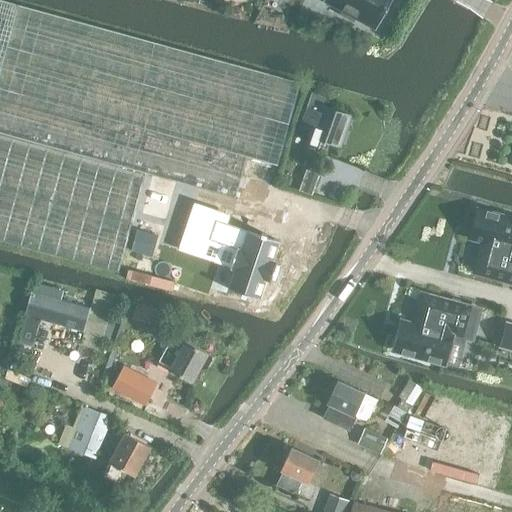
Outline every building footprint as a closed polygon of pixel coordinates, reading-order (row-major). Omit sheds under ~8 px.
[(0,0),(0,240),(118,274),(145,174),(235,198),(246,156),(277,165),(300,82),(19,5),(0,0)] [(377,29),(392,0),(324,0),(343,10),(341,14),(354,21),(356,18),(377,29)] [(343,140),(351,116),(321,105),(324,98),(313,94),(303,121),(314,125),(310,136),(329,142),(332,136),(343,140)] [(195,205),(186,232),(236,249),(230,269),(234,270),(228,289),(241,293),(241,295),(246,297),(246,295),(260,299),(266,281),(271,282),(278,261),(273,260),(280,241),(266,237),(267,235),(262,233),(261,237),(220,223),(223,214),(222,214),(221,215),(197,207),(197,205),(195,205)] [(474,226),(471,238),(483,241),(482,243),(511,250),(511,215),(497,212),(497,214),(479,209),(478,212),(476,212),(472,226),(474,226)] [(138,230),(132,252),(153,257),(159,235),(138,230)] [(511,250),(482,243),(474,272),(511,282),(511,250)] [(137,262),(134,271),(181,284),(183,275),(137,262)] [(35,283),(33,292),(59,299),(62,291),(35,283)] [(41,320),(64,326),(85,332),(91,308),(59,299),(33,292),(32,292),(25,316),(18,342),(34,347),(41,320)] [(422,293),(414,323),(466,337),(472,339),(480,309),(422,293)] [(402,321),(394,350),(413,355),(413,358),(428,362),(429,360),(444,364),(450,341),(464,345),(466,337),(414,323),(413,324),(402,321)] [(511,325),(501,322),(494,345),(511,350),(511,325)] [(169,370),(193,382),(209,354),(185,341),(185,342),(177,338),(173,346),(169,344),(160,361),(170,367),(169,370)] [(348,430),(354,416),(361,419),(362,419),(364,419),(366,419),(368,418),(369,417),(377,399),(337,380),(336,382),(335,381),(332,382),(327,393),(328,396),(329,397),(326,404),(331,406),(324,419),(348,430)] [(410,380),(399,397),(403,399),(398,407),(406,412),(411,404),(413,405),(424,388),(410,380)] [(423,393),(410,421),(427,429),(439,401),(423,393)] [(88,410),(73,447),(95,456),(110,419),(88,410)] [(381,454),(388,439),(366,429),(359,444),(381,454)] [(104,475),(117,481),(123,470),(135,476),(150,447),(125,434),(109,463),(110,463),(104,475)] [(277,484),(297,493),(302,481),(308,484),(318,460),(290,448),(280,471),(282,472),(277,484)] [(330,494),(323,511),(344,511),(348,501),(330,494)] [(389,511),(354,502),(350,511),(389,511)]
